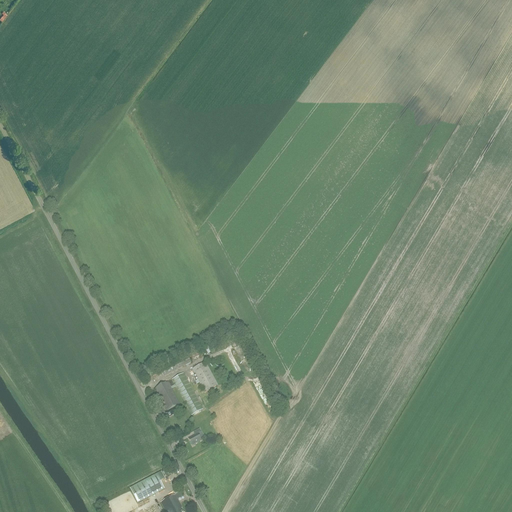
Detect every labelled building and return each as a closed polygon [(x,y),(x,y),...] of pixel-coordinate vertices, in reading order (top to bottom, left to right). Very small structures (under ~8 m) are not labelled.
[(164,377),(191,363),(187,356),(160,370),(164,377)] [(205,362),(192,369),(198,380),(195,382),(197,384),(199,382),(205,392),(218,385),(205,362)] [(203,410),(183,374),(172,380),(175,385),(176,387),(192,416),(203,410)] [(154,390),(161,404),(166,412),(165,412),(168,418),(169,418),(177,413),(174,408),(180,405),(171,389),(170,388),(174,386),(171,381),(167,383),(154,390)] [(195,435),(188,439),(192,446),(201,441),(197,434),(201,432),(199,429),(193,432),(195,435)] [(160,482),(165,480),(161,472),(129,489),(137,503),(164,489),(160,482)] [(182,511),(181,509),(182,508),(175,495),(168,499),(174,511),(182,511)] [(174,511),(168,499),(160,503),(165,511),(174,511)]
